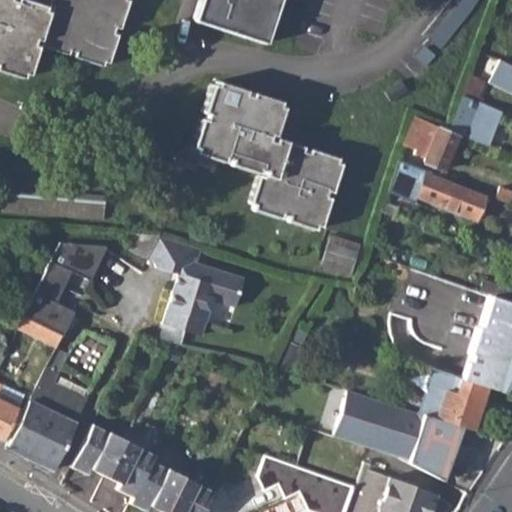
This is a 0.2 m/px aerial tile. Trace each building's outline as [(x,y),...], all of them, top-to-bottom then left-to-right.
[(0,0),(0,73),(22,80),(23,75),(28,77),(38,47),(69,57),(70,53),(76,55),(75,59),(100,68),(102,62),(108,65),(117,38),(111,36),(113,28),(119,31),(128,2),(123,0),(122,0),(47,0),(45,7),(24,0),(0,0)] [(200,0),(194,21),(264,45),(278,0),(200,0)] [(489,80),(511,91),(511,63),(500,57),(489,80)] [(285,223),(313,233),(314,228),(319,230),(329,200),(324,198),(326,193),(331,195),(340,166),(335,165),(336,160),(308,151),(307,155),(301,153),(302,149),(288,145),(272,139),(282,109),(277,107),(278,103),(250,94),(249,98),(243,96),(244,91),(215,82),(214,86),(210,85),(199,114),(205,116),(203,120),(199,119),(189,147),(194,149),(193,153),(221,163),(223,158),(229,161),(227,165),(257,175),(247,204),(252,207),(250,212),(279,221),(280,216),(286,218),(285,223)] [(457,134),(466,137),(477,105),(460,97),(448,130),(457,134)] [(442,170),(457,134),(448,130),(411,115),(402,142),(416,148),(414,154),(423,157),(422,162),(442,170)] [(413,197),(472,219),(480,196),(423,174),(426,171),(397,159),(388,185),(413,195),(413,197)] [(378,212),(393,217),(396,208),(382,203),(378,212)] [(132,252),(148,258),(158,236),(139,234),(132,252)] [(158,236),(148,258),(155,267),(176,274),(160,323),(198,335),(209,300),(232,308),(242,279),(194,264),(199,249),(158,236)] [(317,271),(347,281),(358,251),(328,241),(317,271)] [(59,243),(22,319),(61,338),(73,314),(55,305),(70,274),(89,283),(104,248),(103,247),(59,243)] [(488,295),(508,302),(511,289),(485,280),(481,293),(488,295)] [(475,328),(458,379),(484,387),(511,395),(511,303),(508,302),(488,295),(477,328),(475,328)] [(17,331),(55,350),(61,338),(22,319),(17,331)] [(51,472),(75,421),(86,398),(57,384),(60,375),(46,368),(25,410),(28,412),(4,449),(51,472)] [(460,427),(470,430),(484,387),(458,379),(447,375),(434,418),(460,427)] [(391,456),(442,480),(460,427),(434,418),(350,392),(334,438),(391,456)] [(0,441),(2,442),(17,411),(0,403),(0,441)] [(88,468),(104,476),(122,439),(91,423),(71,466),(85,474),(88,468)] [(130,423),(122,439),(153,454),(164,432),(146,423),(143,430),(130,423)] [(115,489),(132,498),(150,461),(153,454),(122,439),(104,476),(118,483),(115,489)] [(343,511),(344,511),(351,490),(312,476),(296,468),(263,459),(255,480),(263,495),(276,489),(283,503),(297,497),(304,511),(343,511)] [(164,511),(181,477),(150,461),(132,498),(129,504),(143,511),(146,506),(158,511),(164,511)] [(454,511),(457,508),(433,494),(360,470),(351,490),(344,511),(343,511),(454,511)] [(202,511),(212,492),(181,477),(164,511),(202,511)]
